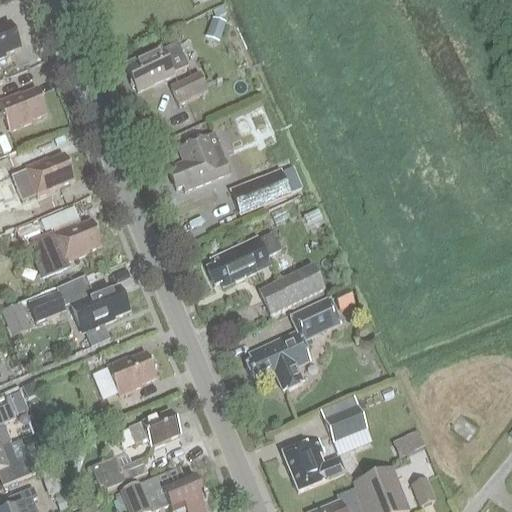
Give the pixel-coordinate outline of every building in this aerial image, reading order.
[(99,11),(100,13),(128,0),(92,0),(90,1),(95,12),(99,11)] [(226,25),(212,20),(206,38),(220,43),(226,25)] [(0,61),(4,60),(3,58),(19,52),(8,26),(0,29),(0,61)] [(177,45),(161,53),(124,71),(136,96),(189,71),(177,45)] [(179,108),(207,94),(199,76),(170,89),(179,108)] [(46,118),(35,92),(20,99),(19,96),(0,104),(0,114),(9,135),(31,126),(30,124),(46,118)] [(262,103),(242,114),(251,131),(272,120),(262,103)] [(174,174),(168,177),(175,194),(181,191),(183,196),(212,184),(212,183),(228,177),(212,138),(177,152),(182,166),(172,170),(174,174)] [(16,178),(10,180),(20,205),(35,199),(36,201),(58,192),(58,190),(73,184),(63,158),(47,164),(46,162),(23,172),(24,174),(16,178)] [(290,199),(279,173),(228,194),(239,220),(290,199)] [(46,240),(32,246),(38,263),(34,265),(41,282),(66,272),(64,267),(86,259),(85,257),(100,250),(90,225),(80,229),(73,211),(40,224),(46,240)] [(271,238),(249,248),(248,246),(208,264),(211,270),(206,272),(213,289),(219,287),(221,292),(261,274),(257,266),(279,256),(271,238)] [(326,294),(313,268),(258,294),(270,321),(326,294)] [(24,304),(18,307),(24,321),(31,318),(34,326),(64,314),(62,311),(68,308),(78,331),(80,338),(90,334),(113,325),(112,323),(128,316),(117,290),(101,296),(101,294),(77,304),(70,286),(55,292),(56,295),(26,307),(24,304)] [(347,292),(333,299),(340,313),(355,306),(347,292)] [(306,386),(298,369),(309,364),(300,345),(339,328),(327,303),(289,321),(296,336),(247,359),(249,364),(244,367),(251,384),(257,381),(259,387),(275,380),(283,396),(306,386)] [(18,307),(1,314),(7,329),(24,322),(24,321),(18,307)] [(129,363),(128,361),(105,370),(118,400),(140,391),(140,389),(155,382),(144,357),(129,363)] [(333,447),(367,433),(353,401),(319,415),(333,447)] [(0,451),(11,447),(3,428),(14,424),(8,408),(0,411),(0,451)] [(162,446),(178,439),(169,415),(127,433),(133,448),(145,443),(149,452),(152,451),(153,453),(163,449),(162,446)] [(79,438),(71,418),(53,426),(61,445),(79,438)] [(399,460),(425,448),(418,432),(392,444),(399,460)] [(339,459),(320,466),(315,452),(318,450),(316,445),(313,446),(312,444),(281,457),(297,496),(346,476),(339,459)] [(11,447),(0,451),(0,487),(1,490),(35,476),(29,461),(18,465),(11,447)] [(67,473),(75,456),(64,451),(57,469),(67,473)] [(117,471),(113,461),(90,471),(100,496),(123,486),(148,476),(141,461),(117,471)] [(406,511),(391,473),(352,488),(354,493),(335,501),(337,506),(323,511),(406,511)] [(199,490),(197,491),(192,480),(157,494),(153,483),(120,497),(126,511),(162,511),(168,510),(168,511),(205,511),(201,501),(204,500),(199,490)] [(434,505),(424,483),(410,488),(419,511),(434,505)] [(0,511),(34,511),(31,504),(36,502),(32,492),(0,504),(0,511)]
